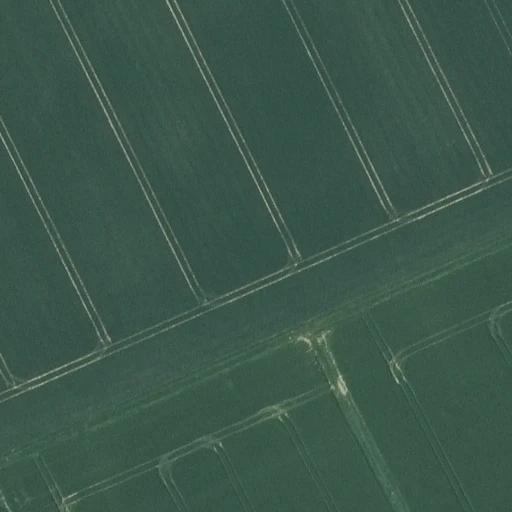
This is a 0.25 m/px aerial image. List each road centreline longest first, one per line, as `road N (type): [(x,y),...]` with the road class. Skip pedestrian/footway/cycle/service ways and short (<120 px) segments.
road 1 (track): [(304,331),(0,467)]
road 2 (track): [(511,245),(304,331)]
road 3 (track): [(304,331),(390,511)]
